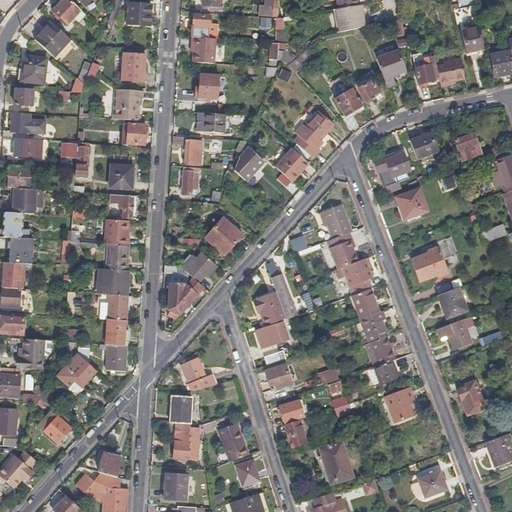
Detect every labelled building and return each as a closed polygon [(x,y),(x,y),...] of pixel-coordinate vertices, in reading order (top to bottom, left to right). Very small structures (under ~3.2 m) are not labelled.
[(81,13),(67,0),(66,0),(54,14),(68,28),(81,13)] [(76,0),(87,9),(94,0),(76,0)] [(217,0),(200,0),(200,6),(205,6),(205,11),(219,12),(219,8),(217,8),(217,7),(217,0)] [(334,0),(336,10),(355,7),(354,0),(334,0)] [(457,5),(448,7),(450,12),(473,6),(472,0),(458,0),(456,1),(457,5)] [(262,7),(261,17),(269,18),(271,1),(262,1),(262,7)] [(116,4),(110,17),(116,19),(122,4),(116,2),(116,4)] [(151,8),(129,7),(128,27),(150,29),(151,8)] [(358,7),(355,7),(336,10),(333,10),(337,35),(362,29),(358,7)] [(193,16),(191,38),(207,39),(209,17),(193,16)] [(116,19),(110,17),(107,26),(112,29),(116,19)] [(401,21),(392,23),(395,38),(404,36),(401,21)] [(55,60),(71,42),(52,25),(36,43),(55,60)] [(466,55),(484,50),(479,28),(461,32),(466,55)] [(274,45),(285,46),(282,30),(274,30),(274,45)] [(207,39),(191,38),(190,47),(193,47),(192,53),(192,63),(214,65),(215,40),(207,39)] [(406,47),(404,40),(397,42),(398,49),(406,47)] [(283,50),(285,46),(274,45),(268,44),(266,67),(274,68),(275,63),(278,63),(279,61),(281,55),(275,54),(276,49),(283,50)] [(279,61),(286,68),(297,58),(283,50),(281,55),(279,61)] [(297,58),(286,68),(293,75),(302,68),(314,58),(307,50),(297,58)] [(496,77),(511,73),(511,59),(510,51),(491,55),(496,77)] [(435,82),(440,80),(437,65),(434,56),(425,58),(423,53),(412,55),(419,89),(428,87),(427,84),(435,82)] [(377,63),(388,91),(396,88),(392,80),(407,74),(398,55),(377,63)] [(146,57),(123,56),(121,82),(144,84),(146,57)] [(47,60),(25,57),(24,66),(29,66),(27,82),(44,85),(47,60)] [(440,80),(442,88),(450,86),(449,83),(455,82),(465,79),(461,60),(437,65),(440,80)] [(78,81),(84,87),(87,79),(90,71),(92,66),(86,63),(78,81)] [(100,68),(92,65),(92,66),(90,71),(98,74),(100,68)] [(287,83),(291,75),(281,69),(277,77),(287,83)] [(275,70),(266,70),(265,78),(272,79),(275,71),(275,70)] [(95,82),(98,74),(90,71),(87,79),(95,82)] [(218,77),(200,75),(199,88),(195,88),(194,99),(216,101),(218,77)] [(357,89),(357,90),(366,105),(374,100),(372,97),(378,94),(370,82),(366,84),(364,80),(355,85),(357,89)] [(73,94),(81,95),(84,87),(78,81),(73,94)] [(35,91),(17,89),(15,106),(33,108),(35,91)] [(353,113),(363,106),(352,89),(335,100),(347,120),(354,116),(353,113)] [(69,94),(59,94),(58,102),(69,103),(69,94)] [(143,101),(143,99),(116,97),(114,122),(140,124),(141,119),(139,117),(139,111),(141,109),(141,106),(142,102),(143,101)] [(316,113),(305,128),(319,140),(331,125),(316,113)] [(3,132),(3,138),(17,139),(30,140),(30,137),(45,138),(46,123),(31,122),(32,116),(12,114),(11,133),(3,132)] [(225,117),(198,115),(196,133),(222,136),(225,117)] [(123,147),(127,148),(128,146),(144,147),(146,127),(124,126),(123,147)] [(305,128),(302,126),(294,135),(297,138),(301,141),(297,146),(312,159),(319,151),(317,149),(322,143),(319,140),(305,128)] [(410,141),(417,159),(437,152),(430,133),(410,141)] [(474,133),(454,140),(462,161),(482,153),(474,133)] [(185,138),(172,137),(172,145),(185,146),(183,166),(191,166),(192,159),(200,160),(201,148),(192,148),(193,142),(185,141),(185,138)] [(34,140),(30,140),(17,139),(16,158),(32,159),(42,159),(43,150),(33,149),(34,140)] [(77,157),(78,144),(60,143),(59,154),(70,155),(69,156),(77,157)] [(87,179),(90,145),(78,144),(77,157),(76,171),(76,178),(87,179)] [(238,160),(232,173),(235,176),(243,182),(250,175),(247,172),(258,158),(247,148),(239,161),(238,160)] [(506,192),(511,189),(511,158),(509,149),(494,155),(491,156),(497,170),(488,174),(494,188),(503,185),(506,192)] [(291,150),(275,169),(292,183),(299,175),(297,173),(306,162),(291,150)] [(456,163),(457,169),(477,161),(488,157),(491,156),(494,155),(492,150),(482,153),(462,161),(456,163)] [(394,178),(411,172),(404,153),(397,156),(396,153),(375,160),(374,164),(384,189),(386,187),(397,184),(394,178)] [(488,157),(477,161),(482,172),(492,168),(488,157)] [(308,164),(306,162),(297,173),(299,175),(308,164)] [(134,168),(112,166),(110,190),(132,192),(134,168)] [(199,170),(183,168),(181,197),(191,198),(192,193),(195,193),(195,189),(197,189),(199,170)] [(31,170),(12,169),(10,188),(29,190),(31,170)] [(75,189),(76,178),(76,171),(68,171),(67,188),(75,189)] [(232,175),(226,173),(223,179),(229,181),(232,175)] [(442,193),(452,188),(448,178),(438,182),(442,193)] [(397,184),(386,187),(389,194),(402,190),(399,183),(397,184)] [(511,189),(506,192),(502,194),(511,220),(511,189)] [(24,214),(34,215),(34,208),(36,192),(14,190),(12,213),(19,214),(24,214)] [(419,190),(396,198),(399,208),(402,207),(406,220),(427,212),(419,190)] [(36,192),(34,208),(39,209),(40,200),(42,200),(43,192),(36,192)] [(136,205),(137,198),(111,196),(111,205),(124,206),(123,220),(135,221),(137,206),(136,205)] [(349,234),(352,232),(341,205),(321,213),(327,227),(332,240),(349,234)] [(17,239),(18,221),(19,214),(12,213),(6,213),(4,238),(11,238),(17,239)] [(327,227),(321,213),(319,215),(324,228),(327,227)] [(241,237),(222,220),(204,240),(223,257),(241,237)] [(129,248),(131,248),(131,240),(130,240),(131,227),(106,225),(104,246),(109,246),(129,248)] [(498,227),(477,235),(481,245),(502,236),(498,227)] [(328,249),(351,240),(349,234),(332,240),(326,243),(328,249)] [(32,265),(34,240),(17,239),(11,238),(10,264),(26,265),(32,265)] [(303,238),(288,241),(294,255),(308,250),(303,238)] [(182,239),(181,246),(194,248),(195,240),(182,239)] [(451,239),(442,241),(443,248),(452,247),(451,239)] [(328,249),(337,271),(357,263),(352,249),(354,248),(351,240),(328,249)] [(126,273),(129,248),(109,246),(107,271),(126,273)] [(432,252),(411,260),(421,285),(431,281),(431,283),(450,275),(439,246),(431,250),(432,252)] [(473,267),(487,261),(485,254),(470,260),(473,267)] [(63,256),(61,268),(70,269),(71,255),(63,256)] [(181,269),(188,276),(196,284),(212,267),(200,255),(196,260),(192,257),(181,269)] [(357,263),(337,271),(334,272),(338,281),(345,278),(352,297),(370,290),(371,290),(369,284),(373,283),(364,260),(357,263)] [(273,262),(266,264),(274,290),(285,321),(295,317),(280,274),(278,275),(273,262)] [(21,290),(24,290),(26,265),(10,264),(6,263),(4,289),(21,290)] [(164,265),(163,274),(172,275),(176,275),(177,267),(164,265)] [(127,298),(129,277),(100,275),(98,296),(110,297),(127,298)] [(176,275),(172,275),(169,311),(172,312),(169,316),(176,320),(203,290),(196,284),(188,276),(176,275)] [(458,288),(438,296),(447,319),(467,311),(458,288)] [(21,290),(4,289),(2,308),(19,309),(21,290)] [(285,321),(274,290),(254,299),(254,300),(252,301),(257,313),(260,313),(262,312),(267,326),(285,321)] [(352,297),(361,320),(379,313),(370,290),(352,297)] [(307,311),(313,310),(307,293),(301,296),(307,311)] [(127,324),(129,298),(127,298),(110,297),(108,322),(126,323),(127,324)] [(379,313),(361,320),(370,343),(386,337),(388,337),(382,322),(385,321),(382,312),(379,313)] [(24,317),(2,314),(1,333),(22,335),(24,317)] [(461,321),(468,339),(475,337),(468,318),(461,321)] [(461,321),(435,331),(439,339),(448,335),(454,352),(470,345),(468,339),(461,321)] [(126,328),(126,323),(108,322),(107,322),(105,346),(109,347),(124,348),(126,328)] [(283,323),(256,331),(261,350),(289,342),(283,323)] [(341,328),(326,334),(329,340),(344,334),(341,328)] [(82,339),(83,331),(69,330),(69,338),(82,339)] [(479,340),(481,347),(499,340),(496,334),(479,340)] [(386,337),(370,343),(379,367),(391,362),(395,361),(386,337)] [(21,370),(43,372),(44,357),(52,358),(54,342),(25,340),(24,350),(23,360),(21,360),(21,370)] [(70,355),(73,352),(65,343),(62,349),(70,355)] [(73,352),(75,353),(76,344),(65,343),(73,352)] [(79,357),(88,364),(90,346),(81,345),(79,357)] [(125,373),(127,348),(124,348),(109,347),(107,372),(125,373)] [(264,358),(267,366),(280,362),(277,354),(264,358)] [(83,389),(97,372),(88,364),(79,357),(78,356),(58,377),(71,389),(69,390),(78,398),(85,391),(83,389)] [(199,392),(216,387),(212,376),(206,378),(197,360),(188,364),(183,366),(181,367),(192,392),(199,392)] [(379,367),(373,369),(380,387),(398,380),(391,362),(379,367)] [(287,365),(266,372),(272,392),(293,385),(287,365)] [(21,370),(1,368),(0,375),(0,374),(0,396),(19,398),(21,370)] [(317,374),(321,388),(327,386),(339,382),(334,369),(317,374)] [(476,380),(465,384),(467,388),(458,391),(468,416),(487,410),(476,380)] [(339,382),(327,386),(329,393),(341,389),(339,382)] [(24,405),(38,407),(39,404),(41,399),(45,390),(40,387),(36,396),(25,395),(24,405)] [(408,389),(385,398),(395,423),(413,417),(409,404),(413,402),(408,389)] [(41,399),(46,404),(50,400),(45,395),(41,399)] [(344,398),(344,397),(332,402),(334,409),(347,405),(344,398)] [(51,415),(55,411),(46,404),(41,399),(39,404),(51,415)] [(172,399),(170,426),(175,426),(189,426),(193,426),(194,400),(172,399)] [(299,400),(281,406),(286,422),(304,416),(299,400)] [(349,413),(347,405),(334,409),(337,417),(349,413)] [(18,412),(0,410),(0,414),(0,434),(16,436),(18,412)] [(71,429),(57,417),(44,433),(58,445),(71,429)] [(301,420),(285,425),(292,449),(308,444),(301,420)] [(219,429),(217,421),(210,424),(202,426),(203,434),(219,429)] [(189,426),(175,426),(172,460),(197,461),(199,429),(189,428),(189,426)] [(232,463),(248,458),(242,442),(244,441),(238,426),(221,432),(232,463)] [(511,435),(511,434),(486,444),(495,469),(511,462),(511,435)] [(5,439),(5,447),(20,449),(24,440),(5,439)] [(248,458),(250,457),(244,441),(242,442),(248,458)] [(342,442),(324,448),(327,459),(324,463),(330,483),(340,480),(341,482),(353,479),(342,442)] [(31,471),(38,463),(26,453),(19,461),(17,460),(1,478),(1,481),(4,484),(7,484),(15,491),(24,481),(27,484),(35,475),(31,471)] [(106,454),(101,473),(102,474),(119,478),(123,458),(106,454)] [(252,462),(235,469),(242,489),(260,483),(252,462)] [(440,471),(418,479),(425,498),(447,490),(440,471)] [(104,511),(127,511),(129,489),(121,488),(123,479),(119,478),(102,474),(96,482),(88,475),(78,486),(86,493),(87,492),(96,498),(105,501),(104,511)] [(187,479),(165,478),(164,503),(185,504),(187,479)] [(373,480),(361,484),(365,497),(378,493),(373,480)] [(334,500),(332,493),(315,499),(317,508),(312,510),(312,511),(346,511),(342,498),(334,500)] [(262,511),(257,495),(236,502),(238,511),(262,511)] [(213,498),(216,506),(224,503),(221,496),(213,498)] [(80,511),(82,510),(67,497),(55,511),(56,511),(80,511)]
